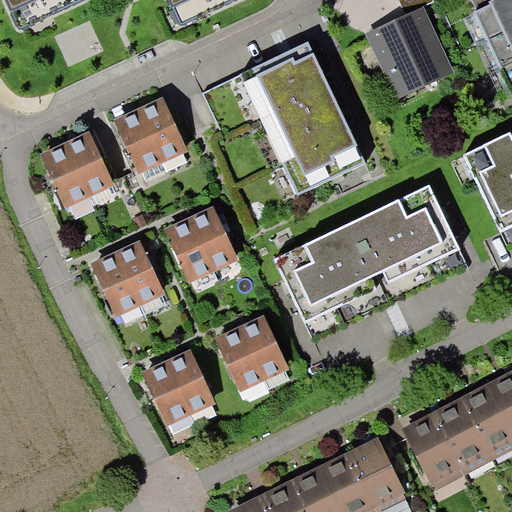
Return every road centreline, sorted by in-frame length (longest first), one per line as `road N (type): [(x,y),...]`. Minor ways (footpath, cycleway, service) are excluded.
road 1 (residential): [(180,493),(74,310),(19,183),(20,140)]
road 2 (residential): [(180,493),(511,317)]
road 3 (residential): [(306,0),(287,17),(20,140)]
